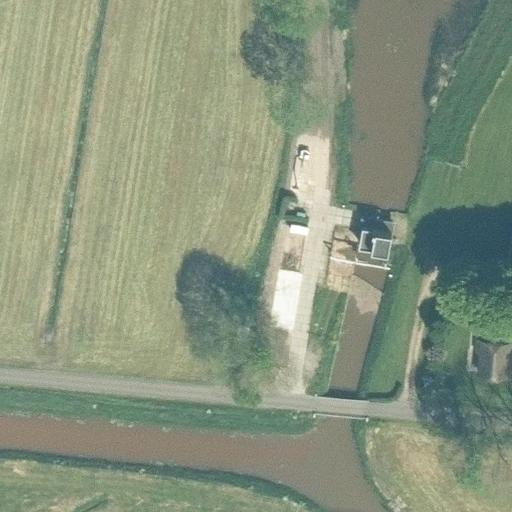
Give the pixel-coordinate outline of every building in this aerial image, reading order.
[(281,242),(299,243),(300,219),(282,217),(281,242)] [(361,221),(357,241),(360,242),(383,246),(387,247),(391,227),(387,226),(365,222),(361,221)] [(498,319),(511,321),(511,296),(499,294),(498,319)] [(246,336),(248,322),(238,321),(236,335),(246,336)] [(508,338),(476,336),(475,347),(480,347),(478,369),(507,371),(508,338)]
